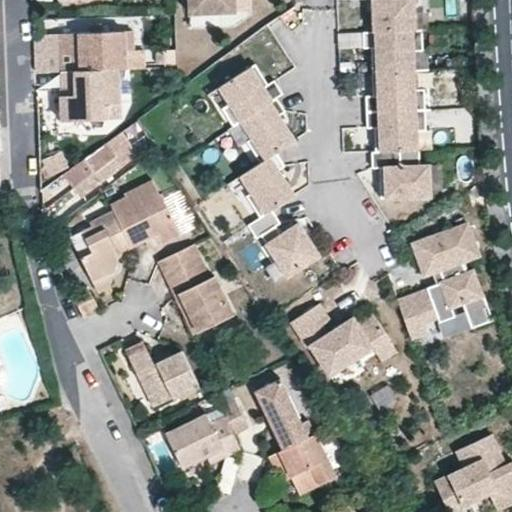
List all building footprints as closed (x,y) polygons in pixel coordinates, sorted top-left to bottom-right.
[(194,0),(196,18),(242,16),(241,0),(194,0)] [(253,0),(241,0),(242,16),(196,18),(196,34),(238,31),(254,14),(253,0)] [(374,0),(375,31),(416,30),(415,0),(374,0)] [(304,24),(304,8),(296,6),(281,16),(291,32),(304,24)] [(423,29),(416,30),(375,31),(364,31),(365,47),(372,47),(377,47),(378,55),(373,56),(373,71),(415,70),(415,51),(424,50),(423,29)] [(51,53),(52,73),(62,72),(120,69),(132,68),(130,32),(63,36),(63,44),(64,52),(51,53)] [(257,62),(222,85),(232,101),(224,106),(235,124),(243,118),(279,96),(285,92),(277,79),(270,83),(266,85),(262,78),(266,76),(257,62)] [(63,81),(63,91),(65,91),(66,96),(61,96),(63,123),(79,122),(108,121),(107,106),(122,105),(120,69),(62,72),(63,81)] [(416,89),(415,70),(373,71),(374,87),(379,87),(379,95),(374,95),(366,95),(367,111),(426,109),(425,89),(416,89)] [(270,83),(266,76),(262,78),(266,85),(270,83)] [(279,96),(243,118),(255,136),(249,139),(262,160),(278,150),(297,138),(293,132),(289,134),(286,129),(290,127),(281,113),(288,109),(279,96)] [(426,129),(426,109),(367,111),(367,127),(375,126),(380,126),(380,135),(375,135),(376,151),(418,149),(417,129),(426,129)] [(119,156),(109,143),(74,170),(70,174),(79,186),(119,156)] [(376,151),(372,151),(373,167),(380,166),(381,182),(386,181),(386,197),(431,195),(430,163),(420,164),(420,149),(418,149),(376,151)] [(286,163),(278,150),(262,160),(241,173),(252,190),(247,194),(260,215),(272,207),(295,193),(290,185),(285,188),(283,184),(287,181),(279,168),(286,163)] [(63,151),(41,157),(45,174),(67,169),(63,151)] [(112,202),(114,206),(131,242),(132,245),(145,238),(157,232),(162,241),(182,231),(162,191),(160,191),(154,179),(125,192),(127,195),(112,202)] [(131,242),(114,206),(91,218),(94,222),(82,227),(92,247),(82,252),(94,276),(112,268),(118,248),(131,242)] [(281,220),(272,207),(260,215),(248,222),(256,235),(261,232),(266,240),(287,273),(319,253),(299,221),(281,232),(276,223),(281,220)] [(429,289),(439,316),(441,321),(456,315),(453,306),(464,302),(468,311),(473,327),(494,320),(485,294),(483,294),(474,271),(468,273),(464,261),(481,255),(469,223),(415,243),(426,274),(434,271),(441,268),(446,281),(439,284),(429,287),(429,289)] [(92,247),(82,227),(73,232),(82,252),(92,247)] [(157,232),(145,238),(147,243),(150,248),(162,241),(157,232)] [(180,290),(195,319),(229,302),(230,302),(214,272),(210,274),(192,240),(157,257),(167,277),(175,292),(180,290)] [(287,273),(266,240),(250,250),(275,288),(290,279),(287,273)] [(112,268),(94,276),(99,288),(108,284),(110,276),(112,268)] [(441,268),(434,271),(439,284),(446,281),(441,268)] [(101,305),(89,280),(70,289),(82,314),(101,305)] [(429,289),(416,294),(425,321),(439,316),(429,289)] [(416,294),(399,300),(412,337),(429,331),(425,321),(416,294)] [(229,302),(195,319),(199,328),(234,310),(230,302),(229,302)] [(321,302),(293,320),(309,345),(312,343),(331,374),(374,347),(390,337),(375,313),(360,323),(355,316),(330,332),(324,324),(332,319),(321,302)] [(456,315),(441,321),(447,337),(473,327),(468,311),(456,315)] [(390,337),(374,347),(383,359),(398,349),(390,337)] [(200,384),(183,349),(163,358),(154,363),(152,357),(146,345),(129,354),(154,406),(200,384)] [(156,355),(152,357),(154,363),(163,358),(161,353),(156,355)] [(270,420),(283,445),(311,432),(281,375),(254,388),(270,420)] [(387,385),(371,394),(380,409),(396,399),(387,385)] [(235,398),(229,386),(216,392),(222,405),(221,405),(224,411),(225,413),(234,433),(249,426),(250,426),(236,398),(235,398)] [(227,454),(241,447),(234,433),(225,413),(212,420),(208,412),(167,432),(184,465),(208,453),(223,446),(227,454)] [(311,432),(283,445),(267,452),(277,470),(280,469),(288,466),(292,474),(300,491),(336,473),(315,429),(311,432)] [(463,464),(434,478),(444,498),(458,492),(462,502),(489,489),(497,507),(511,499),(511,458),(505,462),(497,466),(494,458),(502,455),(491,431),(455,447),(463,464)] [(223,446),(208,453),(212,461),(220,457),(227,454),(223,446)] [(502,455),(494,458),(497,466),(505,462),(502,455)] [(288,466),(280,469),(282,474),(284,479),(292,474),(288,466)] [(458,492),(444,498),(449,511),(455,511),(465,508),(462,502),(458,492)] [(355,511),(346,497),(316,511),(367,511),(366,511),(364,511),(355,511)]
